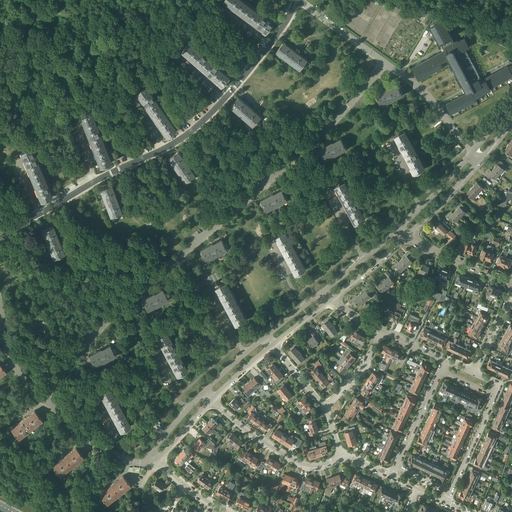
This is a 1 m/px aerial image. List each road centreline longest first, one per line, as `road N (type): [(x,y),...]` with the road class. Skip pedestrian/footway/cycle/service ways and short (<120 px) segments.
road 1 (unclassified): [(55,383),(133,292),(314,138),(384,60)]
road 2 (unclassified): [(0,228),(174,139),(234,86)]
road 3 (residential): [(341,456),(305,465),(213,398)]
road 4 (unclassified): [(472,151),(421,89),(384,60)]
road 5 (residential): [(145,460),(117,459),(45,401)]
